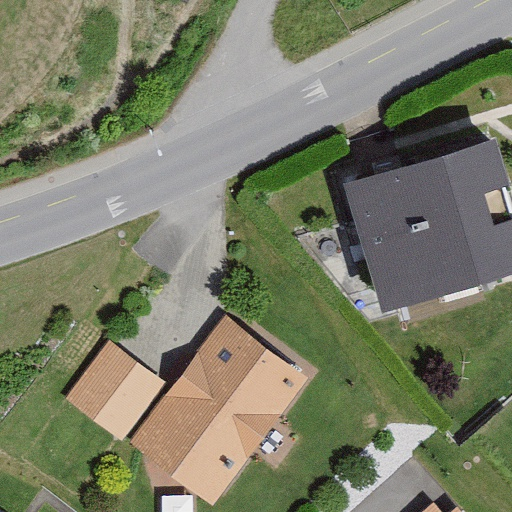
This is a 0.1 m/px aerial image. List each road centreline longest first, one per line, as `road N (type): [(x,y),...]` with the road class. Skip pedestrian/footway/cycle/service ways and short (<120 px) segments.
road 1 (tertiary): [(225,149),(509,0)]
road 2 (tertiary): [(0,238),(225,149)]
road 3 (residential): [(225,149),(240,38),(259,0)]
